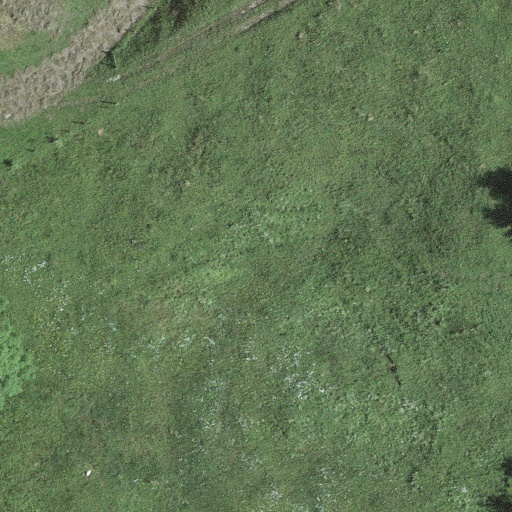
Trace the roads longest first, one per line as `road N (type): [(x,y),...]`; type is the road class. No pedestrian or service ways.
road 1 (track): [(28,91),(84,90),(137,76),(273,0)]
road 2 (track): [(132,0),(69,65),(0,102)]
